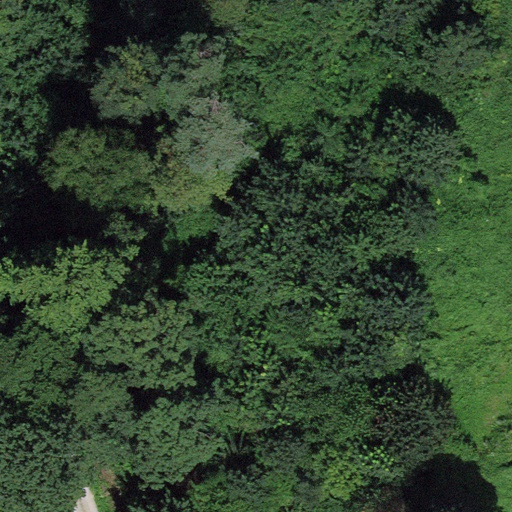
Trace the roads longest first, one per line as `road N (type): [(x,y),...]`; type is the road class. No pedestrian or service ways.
road 1 (track): [(511,152),(502,151),(456,389),(510,511)]
road 2 (track): [(83,511),(50,427),(0,367)]
